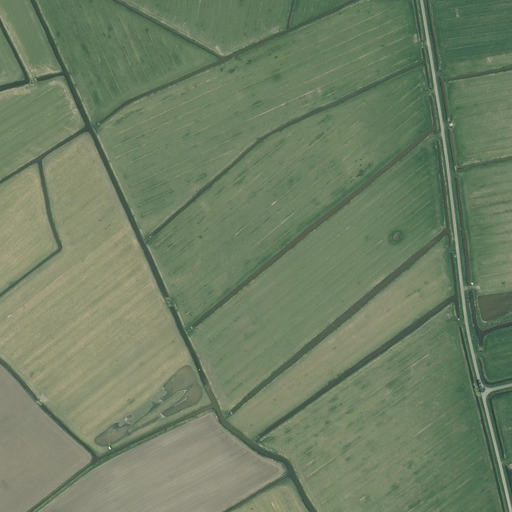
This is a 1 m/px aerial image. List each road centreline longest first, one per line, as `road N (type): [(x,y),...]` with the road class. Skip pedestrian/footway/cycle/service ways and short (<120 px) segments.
road 1 (unclassified): [(481,392),(420,0)]
road 2 (unclassified): [(510,511),(481,392)]
